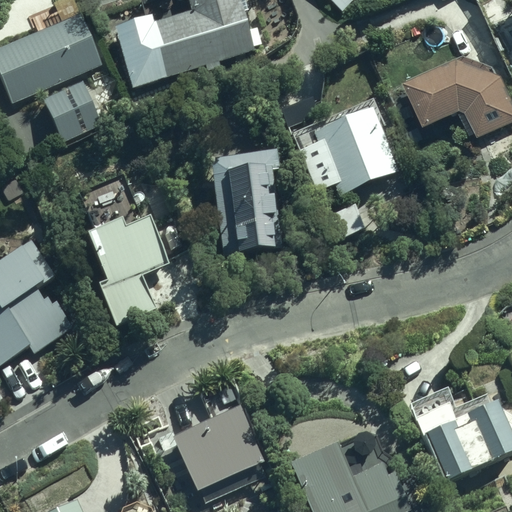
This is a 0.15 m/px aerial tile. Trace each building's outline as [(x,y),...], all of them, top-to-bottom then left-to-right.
[(104,32),(126,91),(246,54),(234,18),(242,15),(237,0),(233,0),(229,1),(228,0),(173,0),(179,17),(145,27),(142,20),(104,32)] [(325,0),(339,13),(352,0),(325,0)] [(511,0),(501,0),(511,20),(511,0)] [(73,16),(0,47),(0,97),(4,108),(95,68),(73,16)] [(458,58),(394,88),(417,133),(454,116),(460,118),(472,140),(511,123),(511,109),(491,69),(458,58)] [(76,83),(36,103),(57,146),(97,126),(76,83)] [(310,137),(288,149),(316,207),(390,171),(358,106),(310,129),(310,137)] [(261,156),(199,166),(216,259),(278,248),(261,156)] [(85,239),(77,243),(99,288),(92,291),(113,333),(154,313),(138,280),(162,268),(140,224),(138,226),(116,182),(72,204),(80,220),(77,222),(85,239)] [(0,364),(21,350),(27,357),(66,330),(36,287),(43,281),(19,247),(0,260),(0,364)] [(508,456),(485,407),(449,424),(441,406),(431,410),(427,401),(416,407),(420,415),(406,422),(414,439),(412,441),(434,490),(508,456)] [(230,412),(163,441),(187,498),(193,495),(198,507),(259,481),(230,412)] [(327,447),(277,469),(299,511),(401,511),(405,510),(387,475),(380,478),(374,467),(344,482),(327,447)] [(75,511),(71,502),(48,511),(75,511)]
